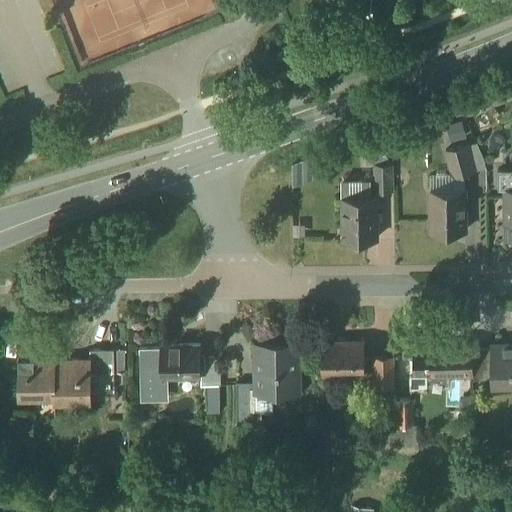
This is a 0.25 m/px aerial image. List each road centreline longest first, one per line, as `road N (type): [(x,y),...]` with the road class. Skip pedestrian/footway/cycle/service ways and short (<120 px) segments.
road 1 (secondary): [(511,47),(204,162)]
road 2 (residential): [(511,286),(239,289)]
road 3 (residential): [(239,289),(8,291)]
road 4 (secondary): [(204,162),(0,231)]
road 5 (residential): [(197,138),(168,57),(244,25),(257,0)]
road 6 (residential): [(239,289),(204,162)]
